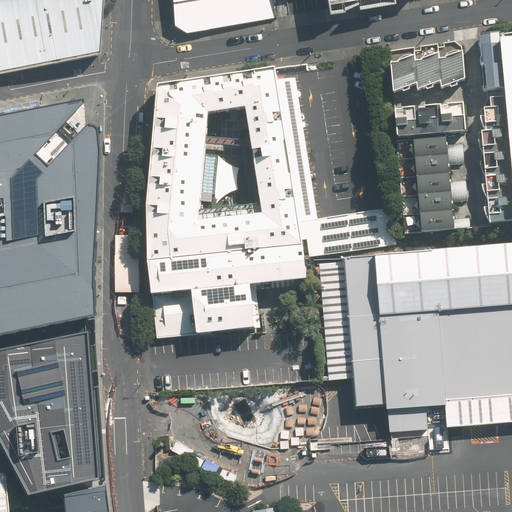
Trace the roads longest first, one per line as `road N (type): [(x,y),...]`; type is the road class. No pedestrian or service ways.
road 1 (residential): [(130,511),(121,263),(128,70)]
road 2 (residential): [(511,9),(128,70)]
road 3 (residential): [(0,94),(128,70)]
